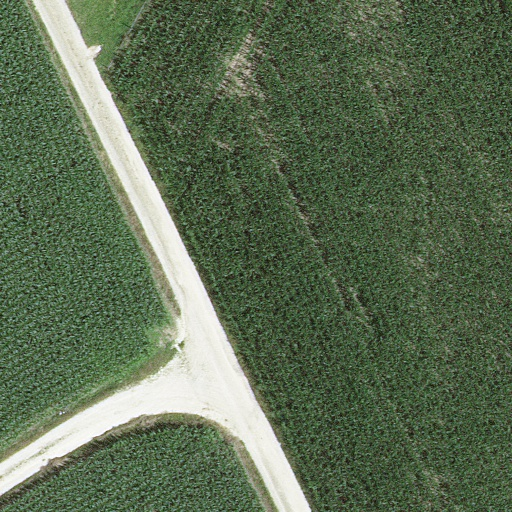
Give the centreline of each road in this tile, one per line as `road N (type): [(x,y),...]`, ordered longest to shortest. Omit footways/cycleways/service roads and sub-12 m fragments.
road 1 (unclassified): [(296,511),(51,0)]
road 2 (track): [(0,479),(120,409),(227,370)]
